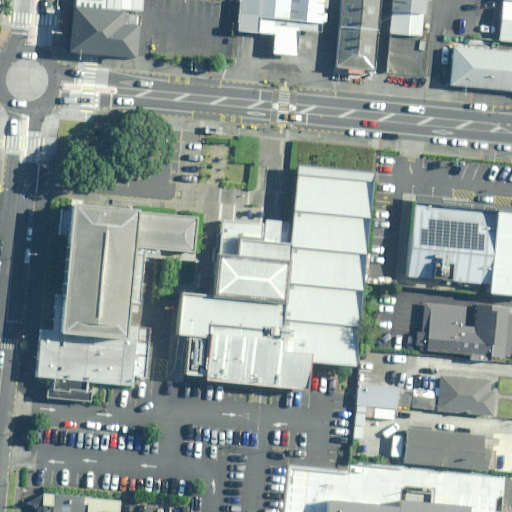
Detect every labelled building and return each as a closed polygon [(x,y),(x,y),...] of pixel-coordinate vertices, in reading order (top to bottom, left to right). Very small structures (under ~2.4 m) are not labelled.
[(71,0),(67,50),(134,56),(138,0),(71,0)] [(287,0),(237,0),(234,30),(254,31),(255,15),(286,18),(287,0)] [(287,0),(286,18),(322,21),(324,0),(287,0)] [(366,0),(331,0),(326,64),(361,67),(366,0)] [(414,0),(383,0),(382,11),(413,13),(414,0)] [(511,2),(491,1),(488,40),(511,42),(511,2)] [(511,48),(446,43),(443,81),(511,87),(511,48)] [(344,362),(358,174),(284,168),(279,235),(263,233),(211,229),(207,287),(173,284),(170,327),(203,330),(200,375),(253,379),(305,383),(306,359),(308,359),(344,362)] [(41,326),(37,382),(123,388),(133,248),(184,252),(187,209),(64,200),(55,327),(41,326)] [(511,207),(489,206),(482,287),(511,289),(511,207)] [(485,212),(409,207),(403,279),(480,285),(485,212)] [(500,308),(417,302),(413,349),(496,355),(500,308)] [(480,375),(430,372),(427,408),(477,412),(480,375)] [(424,386),(352,381),(350,404),(423,409),(424,386)] [(477,431),(397,425),(394,462),(474,468),(477,431)] [(106,511),(108,501),(32,493),(30,511),(106,511)] [(331,500),(330,511),(488,511),(489,510),(402,502),(401,507),(331,500)]
